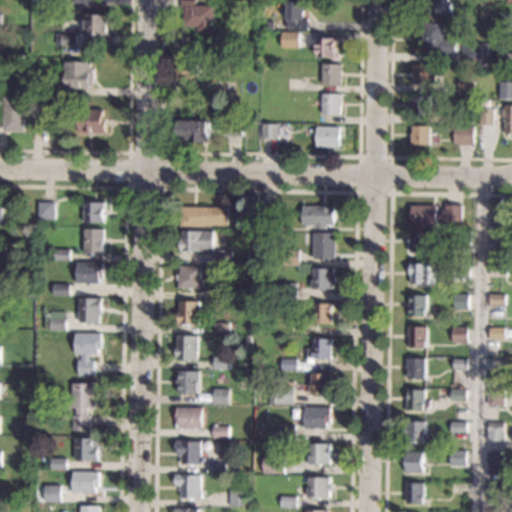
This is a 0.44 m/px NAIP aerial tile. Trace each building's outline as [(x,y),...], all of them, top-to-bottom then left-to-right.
[(195,0),(195,6),(214,6),(213,32),(198,32),(198,27),(184,27),(184,10),(180,9),(180,0),(195,0)] [(447,0),(447,2),(451,2),(451,15),(436,14),(434,14),(435,3),(438,3),(438,0),(447,0)] [(305,3),(305,12),(302,12),(302,19),(308,19),(308,30),(286,30),(287,2),(305,3)] [(108,15),(108,25),(106,25),(106,36),(99,35),(85,35),(85,33),(83,33),(83,24),(86,24),(86,14),(108,15)] [(274,21),(273,30),(266,30),(266,21),(274,21)] [(443,39),(456,40),(455,53),(422,53),(423,23),(444,23),(443,39)] [(299,47),(299,32),(281,32),(282,48),(299,47)] [(76,34),(76,45),(61,45),(61,34),(76,34)] [(340,44),(338,44),(337,53),(339,55),(340,58),(337,61),(334,61),(330,57),(317,57),(317,38),(340,39),(340,44)] [(490,44),(489,64),(462,63),(463,43),(490,44)] [(511,53),(511,65),(502,65),(502,53),(511,53)] [(90,69),(93,69),(93,81),(92,81),(91,87),(89,87),(89,88),(66,88),(66,70),(64,70),(65,62),(90,62),(90,69)] [(199,80),(178,79),(179,62),(200,63),(199,80)] [(341,85),(322,84),(322,64),(342,64),(341,85)] [(431,66),(431,73),(435,73),(435,84),(413,84),(413,65),(431,66)] [(0,71),(12,71),(11,89),(0,88),(0,71)] [(305,79),(305,91),(287,91),(287,79),(305,79)] [(474,81),(474,94),(458,94),(459,81),(474,81)] [(511,98),(499,98),(500,82),(511,82),(511,98)] [(54,84),(54,86),(59,86),(59,99),(43,98),(44,84),(54,84)] [(342,95),(342,106),(340,106),(340,115),(322,114),(322,94),(342,95)] [(25,132),(4,131),(5,96),(17,96),(25,96),(25,132)] [(430,96),(430,115),(412,114),(413,96),(430,96)] [(473,97),(473,105),(463,104),(463,96),(473,97)] [(511,135),(505,135),(505,118),(493,120),(493,129),(481,129),(481,109),(493,109),(493,115),(503,113),(503,109),(505,109),(505,106),(511,106),(511,135)] [(49,109),(49,117),(41,117),(41,108),(49,109)] [(104,110),(104,118),(106,118),(105,133),(79,133),(79,110),(104,110)] [(475,112),(474,125),(458,124),(458,112),(475,112)] [(242,137),(225,136),(225,119),(242,119),(242,137)] [(210,121),(209,143),(176,142),(177,120),(210,121)] [(278,126),(284,126),(283,136),(278,136),(278,139),(262,139),(262,124),(278,125),(278,126)] [(430,127),(429,145),(411,144),(411,134),(413,134),(413,126),(430,127)] [(474,126),(474,145),(455,145),(456,126),(474,126)] [(339,127),(339,148),(316,147),(317,127),(339,127)] [(55,219),(39,219),(39,203),(55,203),(55,219)] [(104,203),(104,223),(85,222),(85,203),(104,203)] [(462,221),(447,221),(447,223),(437,222),(437,228),(411,227),(412,206),(437,206),(437,209),(445,209),(446,205),(463,206),(462,221)] [(228,226),(212,226),(211,227),(181,226),(181,207),(229,208),(228,226)] [(275,223),(260,222),(260,207),(262,207),(275,207),(275,223)] [(335,225),(327,225),(327,229),(315,229),(315,225),(303,225),(303,207),(335,207),(335,225)] [(508,231),(491,231),(492,215),(508,216),(508,231)] [(105,229),(104,254),(85,253),(86,229),(105,229)] [(214,252),(181,251),(181,238),(183,238),(183,231),(214,231),(214,252)] [(439,232),(439,253),(410,252),(411,232),(439,232)] [(471,232),(471,246),(456,245),(457,232),(471,232)] [(507,248),(491,247),(491,232),(508,233),(507,248)] [(336,259),(314,259),(315,233),(336,233),(336,259)] [(71,261),(55,260),(55,250),(72,250),(71,261)] [(301,251),(300,265),(284,265),(285,250),(301,251)] [(233,251),(232,262),(217,262),(218,251),(233,251)] [(104,284),(78,283),(79,263),(104,263),(104,284)] [(435,285),(411,284),(411,275),(411,264),(436,264),(435,285)] [(508,264),(507,277),(492,276),(493,264),(508,264)] [(470,281),(454,281),(454,265),(470,265),(470,281)] [(201,279),(204,279),(204,286),(201,286),(201,288),(180,288),(180,274),(181,274),(181,266),(202,267),(201,279)] [(334,275),(337,275),(337,283),(334,283),(334,289),(312,289),(312,281),(316,281),(316,269),(334,269),(334,275)] [(298,301),(281,300),(281,283),(298,283),(298,301)] [(71,295),(54,295),(54,285),(71,285),(71,295)] [(233,289),(233,300),(217,299),(217,288),(233,289)] [(470,295),(470,310),(456,310),(456,294),(470,295)] [(507,295),(506,306),(491,305),(491,294),(507,295)] [(428,296),(427,309),(429,309),(429,316),(410,315),(410,295),(428,296)] [(104,314),(100,313),(100,323),(81,323),(81,298),(104,298),(104,314)] [(200,302),(200,325),(180,325),(181,301),(200,302)] [(334,304),(334,316),(332,316),(332,324),(316,324),(316,314),(315,314),(315,303),(334,304)] [(69,312),(68,330),(46,330),(46,320),(52,320),(52,311),(69,312)] [(231,324),(231,334),(216,334),(216,323),(231,324)] [(428,327),(428,341),(429,341),(428,347),(411,347),(411,334),(410,334),(410,327),(428,327)] [(470,328),(469,343),(454,342),(455,327),(470,328)] [(507,339),(491,339),(491,328),(507,328),(507,339)] [(103,349),(100,349),(100,354),(92,354),(92,361),(96,361),(96,375),(81,375),(81,360),(84,360),(84,354),(78,354),(78,333),(103,334),(103,349)] [(199,336),(199,361),(178,360),(179,336),(199,336)] [(255,343),(250,345),(247,339),(253,337),(255,343)] [(334,339),(332,360),(309,359),(310,349),(315,349),(315,339),(334,339)] [(232,357),(231,369),(216,369),(216,357),(232,357)] [(299,359),(299,370),(283,370),(284,359),(299,359)] [(427,359),(426,379),(409,378),(409,359),(427,359)] [(469,369),(455,369),(455,359),(469,359),(469,369)] [(202,392),(181,393),(181,385),(179,385),(179,379),(181,379),(181,372),(202,372),(202,392)] [(334,373),(333,380),(336,380),(335,387),(333,387),(333,394),(311,394),(311,385),(314,385),(315,373),(334,373)] [(102,401),(97,401),(97,408),(90,408),(90,416),(92,416),(92,430),(75,430),(76,416),(78,416),(79,408),(74,408),(74,383),(103,384),(102,401)] [(296,405),(277,404),(271,403),(272,388),(277,388),(277,387),(296,388),(296,405)] [(232,390),(231,405),(215,404),(216,389),(232,390)] [(507,390),(507,406),(490,406),(491,389),(507,390)] [(427,390),(426,401),(432,401),(432,408),(428,408),(428,410),(409,410),(410,390),(427,390)] [(468,401),(453,400),(453,390),(456,390),(468,390),(468,401)] [(205,429),(182,429),(182,423),(179,423),(179,408),(205,408),(205,429)] [(334,408),(334,423),(329,423),(329,429),(307,428),(308,408),(334,408)] [(428,434),(439,434),(438,443),(409,442),(409,435),(406,435),(406,428),(409,428),(409,422),(428,422),(428,434)] [(469,423),(468,433),(453,432),(453,422),(469,423)] [(506,423),(505,442),(489,442),(489,422),(506,423)] [(297,426),(297,441),(282,440),(282,425),(297,426)] [(231,439),(216,438),(216,426),(231,427),(231,439)] [(99,439),(99,446),(102,446),(101,461),(77,460),(78,438),(99,439)] [(204,442),(203,458),(205,458),(205,465),(184,464),(184,458),(181,457),(182,453),(178,453),(178,441),(204,442)] [(332,444),(332,465),(310,464),(310,455),(313,456),(314,443),(332,444)] [(427,452),(426,473),(408,473),(408,452),(427,452)] [(469,452),(468,466),(452,466),(453,452),(469,452)] [(506,453),(506,465),(489,464),(490,452),(506,453)] [(287,474),(266,473),(266,456),(287,456),(287,474)] [(69,470),(54,469),(54,459),(69,459),(69,470)] [(229,472),(214,472),(214,462),(229,462),(229,472)] [(101,487),(98,487),(98,493),(75,492),(75,472),(102,472),(101,487)] [(203,492),(204,492),(204,499),(183,498),(183,486),(178,486),(178,475),(203,476),(203,492)] [(331,484),(334,484),(334,491),(331,491),(331,498),(310,498),(310,489),(313,489),(313,478),(331,478),(331,484)] [(468,482),(468,493),(452,492),(453,482),(468,482)] [(426,504),(409,503),(409,492),(408,492),(408,483),(427,483),(426,504)] [(506,484),(506,499),(490,499),(491,484),(506,484)] [(64,503),(48,503),(48,486),(64,486),(64,503)] [(248,507),(232,507),(232,491),(249,491),(248,507)] [(300,497),(299,508),(284,507),(284,496),(300,497)]
